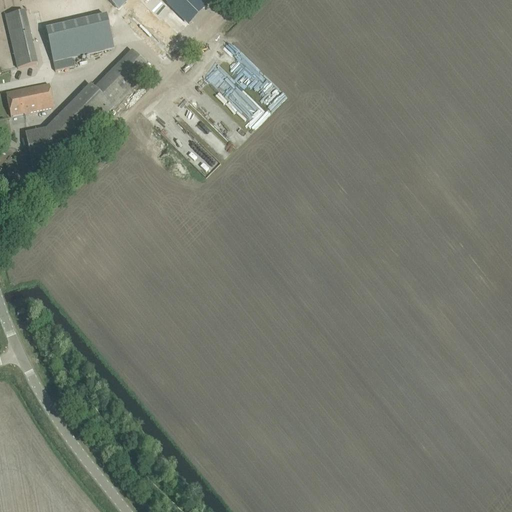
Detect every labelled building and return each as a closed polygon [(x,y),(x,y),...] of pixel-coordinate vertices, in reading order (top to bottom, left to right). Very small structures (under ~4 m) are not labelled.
[(134,6),(122,19),(158,52),(170,39),(134,6)] [(9,34),(29,30),(25,12),(5,17),(9,34)] [(71,60),(114,49),(107,17),(45,32),(54,72),(73,68),(71,60)] [(90,86),(73,102),(96,126),(151,71),(131,52),(93,89),(90,86)] [(6,95),(11,118),(54,109),(50,86),(6,95)] [(245,119),(240,111),(233,115),(243,131),(257,122),(252,115),(245,119)] [(46,130),(25,134),(34,177),(40,176),(39,172),(53,169),(54,168),(46,130)] [(196,163),(194,167),(210,175),(219,159),(199,148),(192,161),(196,163)] [(17,314),(17,316),(27,313),(26,311),(23,308),(18,309),(17,314)]
